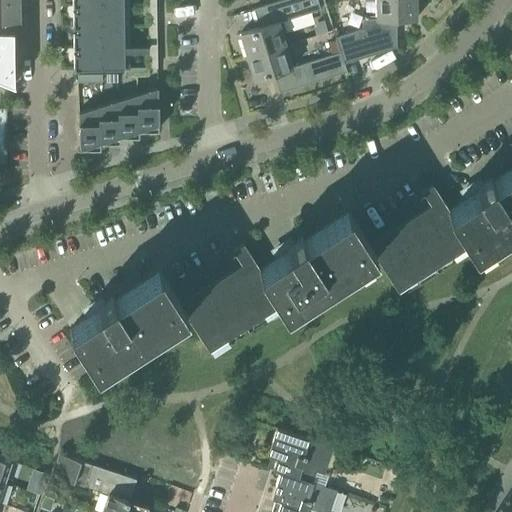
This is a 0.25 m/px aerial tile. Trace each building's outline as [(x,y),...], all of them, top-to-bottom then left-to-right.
[(0,0),(0,78),(14,83),(14,45),(14,43),(20,43),(21,43),(20,0),(0,0)] [(73,0),(73,5),(77,5),(77,11),(73,11),(74,26),(78,26),(78,32),(74,32),(74,47),(78,47),(78,53),(74,53),(75,68),(125,68),(123,0),(73,0)] [(240,32),(248,55),(286,44),(279,21),(321,8),(318,0),(278,0),(254,8),(258,21),(264,20),(265,25),(240,32)] [(335,36),(337,40),(344,63),(345,62),(397,46),(397,23),(392,23),(392,18),(417,18),(416,0),(376,0),(377,17),(363,17),(363,27),(335,36)] [(157,13),(149,13),(149,25),(157,25),(157,13)] [(318,21),(315,27),(317,34),(328,30),(325,19),(318,21)] [(157,46),(157,34),(149,34),(149,46),(157,46)] [(286,44),(248,55),(255,79),(272,74),(274,79),(276,79),(280,91),(347,70),(345,62),(344,63),(337,40),(329,42),(332,54),(293,66),(286,44)] [(149,55),(149,66),(149,67),(157,67),(157,55),(149,55)] [(137,74),(137,66),(125,67),(125,75),(137,74)] [(149,66),(137,66),(137,74),(150,74),(149,67),(149,66)] [(90,81),(90,73),(78,73),(78,81),(90,81)] [(102,73),(90,73),(90,81),(102,81),(102,73)] [(158,86),(138,92),(139,130),(147,129),(147,130),(159,130),(158,103),(158,86)] [(138,92),(119,98),(120,136),(128,136),(139,136),(139,130),(138,92)] [(119,98),(100,104),(100,142),(109,142),(120,142),(120,136),(119,98)] [(100,142),(100,104),(79,111),(79,122),(79,146),(80,148),(89,148),(90,148),(100,148),(100,142)] [(429,211),(373,247),(372,248),(374,252),(399,290),(470,244),(475,250),(511,226),(511,168),(494,180),(492,176),(476,186),(480,192),(468,199),(467,197),(434,219),(429,211)] [(422,189),(431,204),(442,197),(433,182),(422,189)] [(240,270),(184,306),(183,307),(185,312),(210,349),(282,303),(286,310),(374,252),(372,248),(373,247),(349,211),(305,239),(303,236),(287,246),(291,251),(279,259),(278,257),(245,278),(240,270)] [(233,249),(242,263),(253,256),(244,242),(233,249)] [(183,307),(184,306),(160,270),(116,298),(114,295),(98,305),(102,310),(90,318),(89,316),(70,328),(97,369),(185,312),(183,307)] [(273,468),(281,471),(281,470),(313,481),(317,470),(324,473),(333,445),(276,426),(267,453),(277,456),(273,468)] [(52,474),(108,493),(109,492),(129,499),(136,478),(60,452),(52,474)] [(0,479),(4,481),(11,459),(0,455),(0,479)] [(281,500),(277,511),(279,511),(329,511),(338,489),(313,481),(281,470),(281,471),(272,497),(281,500)] [(108,493),(101,511),(146,511),(149,505),(129,499),(109,492),(108,493)]
